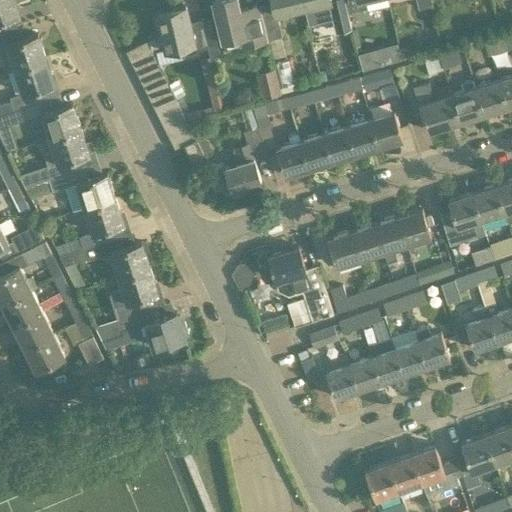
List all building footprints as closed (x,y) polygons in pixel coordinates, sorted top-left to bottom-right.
[(0,0),(0,33),(7,31),(3,18),(13,15),(19,13),(15,0),(0,0)] [(243,45),(269,39),(261,4),(240,9),(237,0),(211,0),(221,40),(241,35),(243,45)] [(303,7),(301,0),(272,0),(273,1),(261,4),(269,39),(281,36),(276,14),(303,7)] [(301,0),(303,7),(331,1),(339,35),(353,32),(349,12),(345,0),(301,0)] [(345,0),(349,12),(367,7),(368,9),(389,4),(387,0),(345,0)] [(179,44),(180,52),(208,46),(201,17),(189,21),(186,4),(155,11),(164,48),(179,44)] [(0,46),(7,44),(15,69),(46,59),(38,32),(10,41),(7,31),(0,33),(0,46)] [(511,32),(502,35),(506,49),(511,47),(511,32)] [(487,55),(506,49),(502,35),(483,40),(487,55)] [(131,61),(153,50),(147,39),(125,50),(131,61)] [(392,40),(354,50),(358,67),(396,56),(392,40)] [(442,67),(462,61),(458,48),(438,53),(442,67)] [(131,61),(136,72),(158,61),(153,50),(131,61)] [(0,103),(0,114),(42,101),(37,88),(54,83),(46,59),(15,69),(22,92),(9,96),(11,100),(0,103)] [(164,72),(158,61),(136,72),(142,83),(164,72)] [(275,67),(258,69),(262,95),(278,93),(275,67)] [(358,72),(361,88),(391,83),(388,67),(358,72)] [(484,70),(488,82),(475,86),(483,113),(507,106),(498,79),(495,67),(484,70)] [(142,83),(147,94),(169,83),(164,72),(142,83)] [(511,74),(498,79),(507,106),(511,104),(511,74)] [(338,96),(352,91),(349,82),(335,86),(338,96)] [(459,121),(451,94),(434,99),(428,82),(413,86),(427,131),(459,121)] [(175,93),(169,83),(147,94),(153,104),(175,93)] [(475,86),(451,94),(459,121),(483,113),(475,86)] [(311,93),(314,103),(328,99),(325,89),(311,93)] [(153,104),(158,115),(180,104),(175,93),(153,104)] [(288,101),(291,110),(304,106),(301,96),(288,101)] [(42,113),(50,139),(81,129),(73,101),(45,110),(42,101),(0,114),(0,120),(16,115),(17,120),(42,113)] [(180,104),(158,115),(164,126),(185,115),(180,104)] [(281,113),(278,104),(264,108),(267,117),(281,113)] [(370,117),(379,146),(403,138),(394,110),(370,117)] [(164,126),(169,137),(191,126),(185,115),(164,126)] [(379,146),(370,117),(347,124),(355,153),(379,146)] [(233,191),(261,182),(253,157),(267,153),(258,124),(244,128),(250,146),(236,150),(240,161),(225,166),(224,164),(207,170),(213,191),(231,185),(233,191)] [(355,153),(347,124),(323,132),(332,160),(355,153)] [(174,148),(183,144),(196,137),(191,126),(169,137),(174,148)] [(81,129),(50,139),(53,148),(47,150),(45,154),(48,164),(44,165),(19,173),(25,186),(37,181),(48,177),(49,179),(79,169),(75,156),(89,151),(81,129)] [(300,139),(309,167),(332,160),(323,132),(300,139)] [(196,137),(183,144),(194,166),(207,159),(196,137)] [(309,167),(300,139),(276,146),(285,175),(309,167)] [(0,162),(0,172),(3,178),(12,173),(5,160),(0,162)] [(77,183),(85,208),(116,198),(107,171),(83,179),(79,169),(49,179),(52,190),(77,183)] [(511,179),(495,185),(503,212),(507,223),(511,221),(511,179)] [(8,187),(14,200),(23,196),(16,183),(8,187)] [(471,193),(479,220),(503,212),(495,185),(471,193)] [(479,220),(471,193),(447,200),(455,227),(479,220)] [(116,198),(85,208),(92,230),(79,235),(82,247),(83,249),(115,239),(111,225),(123,221),(116,198)] [(19,209),(25,222),(34,218),(28,205),(19,209)] [(397,216),(406,244),(430,237),(421,209),(397,216)] [(383,252),(406,244),(397,216),(374,223),(383,252)] [(8,242),(0,225),(0,247),(9,243),(13,252),(43,236),(36,222),(10,236),(12,240),(8,242)] [(351,231),(360,259),(383,252),(374,223),(351,231)] [(360,259),(351,231),(327,239),(336,267),(360,259)] [(83,249),(82,247),(59,254),(64,264),(86,257),(86,259),(111,251),(119,277),(150,268),(142,241),(118,248),(115,239),(83,249)] [(41,253),(49,249),(45,240),(20,252),(25,264),(42,256),(41,253)] [(289,293),(297,291),(307,288),(310,295),(318,317),(333,312),(317,264),(305,267),(299,245),(268,255),(279,288),(289,293)] [(491,246),(471,253),(475,264),(495,257),(491,246)] [(41,253),(42,256),(47,266),(56,262),(50,249),(49,249),(41,253)] [(511,271),(511,256),(499,261),(504,274),(511,271)] [(473,270),(477,283),(498,276),(493,263),(473,270)] [(0,273),(0,298),(2,302),(31,287),(19,264),(0,273)] [(439,264),(425,268),(429,280),(443,275),(439,264)] [(117,317),(145,308),(141,296),(157,290),(154,280),(150,268),(119,277),(122,287),(109,291),(112,304),(117,317)] [(462,289),(477,283),(473,270),(454,277),(441,282),(446,299),(463,292),(462,289)] [(416,271),(402,276),(406,288),(420,283),(416,271)] [(61,272),(52,276),(59,289),(68,285),(61,272)] [(383,296),(396,291),(392,279),(379,284),(383,296)] [(2,302),(13,324),(42,309),(31,287),(2,302)] [(355,292),(359,304),(372,299),(368,287),(355,292)] [(423,288),(403,295),(407,308),(427,301),(423,288)] [(73,294),(64,299),(70,311),(79,307),(73,294)] [(407,308),(403,295),(383,301),(387,314),(407,308)] [(169,300),(145,308),(117,317),(94,324),(101,340),(124,334),(122,329),(133,326),(137,337),(150,333),(154,346),(184,337),(176,312),(174,313),(169,300)] [(511,333),(511,309),(511,306),(498,311),(494,301),(485,305),(497,339),(511,333)] [(378,305),(358,312),(362,325),(382,318),(378,305)] [(474,347),(497,339),(485,305),(473,309),(477,318),(465,322),(474,347)] [(13,324),(24,346),(53,332),(42,309),(13,324)] [(362,325),(358,312),(338,319),(343,332),(362,325)] [(84,316),(75,321),(81,334),(90,329),(84,316)] [(333,323),(319,328),(308,332),(313,347),(339,338),(333,323)] [(414,329),(426,364),(449,356),(441,331),(430,334),(427,325),(414,329)] [(426,364),(414,329),(391,337),(403,372),(426,364)] [(65,354),(53,332),(24,346),(35,369),(65,354)] [(88,363),(103,356),(92,334),(77,341),(88,363)] [(403,372),(391,337),(369,345),(380,379),(403,372)] [(380,379),(369,345),(368,345),(371,354),(349,362),(358,387),(380,379)] [(307,352),(296,357),(306,379),(317,374),(307,352)] [(358,387),(349,362),(348,362),(345,353),(322,361),(334,395),(358,387)] [(511,439),(507,426),(484,434),(494,462),(511,456),(511,439)] [(494,462),(484,434),(461,442),(466,456),(456,459),(459,467),(466,485),(477,481),(473,470),(494,462)] [(411,453),(425,492),(437,488),(432,477),(445,473),(451,489),(460,485),(454,469),(451,461),(441,464),(434,444),(411,453)] [(388,461),(398,489),(402,501),(425,492),(411,453),(388,461)] [(398,489),(388,461),(365,469),(375,498),(398,489)]
